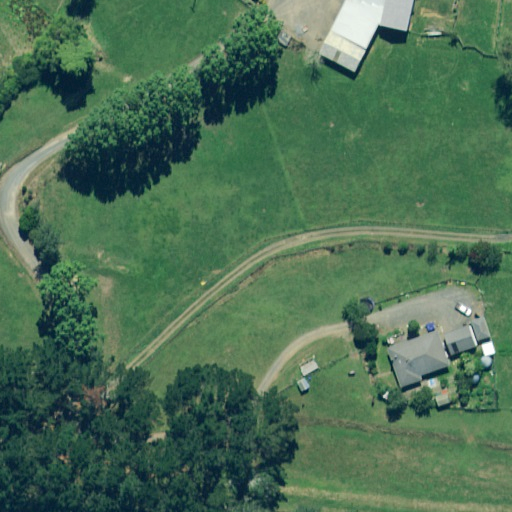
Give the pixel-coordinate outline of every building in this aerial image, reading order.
[(357,73),(381,23),(408,31),(414,0),(353,0),(353,2),(349,0),(347,0),(320,55),(357,73)] [(491,337),(485,317),(473,321),(479,341),(491,337)] [(477,348),(470,327),(445,335),(452,356),(477,348)] [(451,367),(440,334),(390,350),(402,388),(423,381),(421,376),(451,367)] [(497,354),(493,342),(483,346),(487,357),(497,354)] [(452,402),(449,392),(436,397),(440,407),(452,402)]
